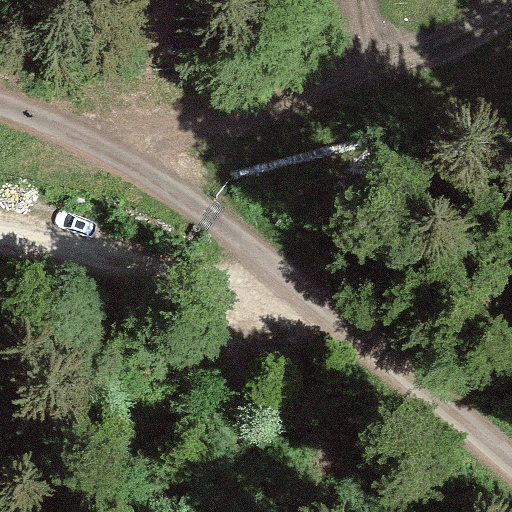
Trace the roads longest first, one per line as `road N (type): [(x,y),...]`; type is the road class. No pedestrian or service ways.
road 1 (track): [(328,310),(151,180),(0,109)]
road 2 (track): [(328,310),(177,282),(79,244),(0,231)]
road 3 (track): [(511,463),(328,310)]
